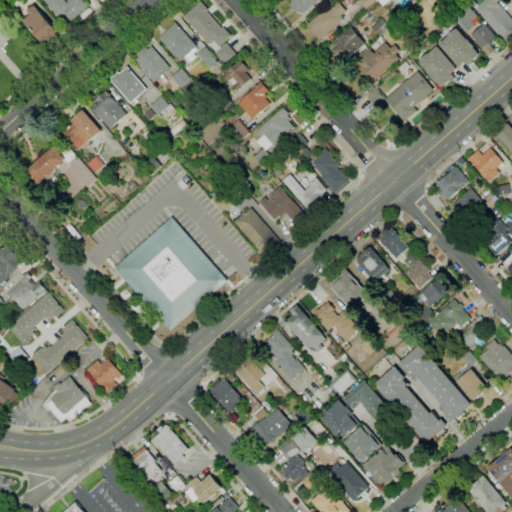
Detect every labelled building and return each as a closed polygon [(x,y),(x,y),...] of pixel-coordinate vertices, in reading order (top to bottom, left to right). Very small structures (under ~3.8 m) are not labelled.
[(67,25),(44,0),(64,0),(67,3),(70,0),(85,0),(86,1),(84,3),(88,7),(67,25)] [(318,0),(303,15),(299,11),(296,13),(289,5),(292,2),(290,0),(318,0)] [(376,0),(366,9),(358,1),(359,0),(376,0)] [(511,37),(506,43),(505,41),(504,42),(501,39),(502,38),(485,18),(484,18),(481,16),(482,15),(476,8),(485,0),(500,0),(498,2),(511,18),(511,37)] [(219,47),(213,40),(208,45),(184,17),(201,2),(208,10),(207,11),(222,28),(223,27),(231,36),(219,47)] [(320,40),(305,23),(307,21),(309,23),(330,4),(333,7),(339,3),(346,11),(341,16),(344,19),(328,33),(329,34),(324,38),(323,37),(320,40)] [(43,45),(23,21),(31,14),(28,11),(35,5),(57,31),(49,38),(50,39),(43,45)] [(467,32),(458,21),(459,21),(456,17),(461,13),(459,10),(462,7),(464,10),(469,6),(478,16),(471,22),(475,26),(467,32)] [(380,37),(372,27),(382,18),(384,21),(391,15),(397,22),(380,37)] [(356,20),(360,24),(355,28),(351,24),(356,20)] [(180,62),(159,38),(176,23),(197,47),(196,48),(198,50),(195,52),(195,53),(196,55),(189,61),(186,57),(180,62)] [(488,56),(471,36),(484,24),(496,38),(489,44),(494,50),(488,56)] [(344,63),(335,53),(334,54),(328,46),(350,27),(354,31),(355,30),(358,33),(357,34),(366,45),(344,63)] [(459,67),(439,44),(448,36),(448,35),(455,29),(456,30),(457,29),(467,40),(467,39),(474,47),(473,47),(479,54),(478,55),(479,56),(471,62),(471,61),(466,65),(464,63),(459,67)] [(369,86),(349,64),(369,47),(371,49),(370,50),(374,54),(377,51),(376,50),(385,42),(391,48),(395,45),(400,50),(396,54),(400,59),(369,86)] [(226,65),(216,54),(226,44),(237,55),(226,65)] [(154,83),(150,78),(149,79),(140,69),(141,68),(135,61),(139,58),(136,55),(146,47),(148,50),(152,46),(171,68),(154,83)] [(442,87),(436,81),(435,82),(428,74),(429,73),(419,62),(421,61),(420,60),(427,53),(428,54),(437,46),(457,69),(452,74),(454,76),(450,80),(450,81),(443,87),(443,86),(442,87)] [(211,68),(209,65),(208,66),(197,55),(206,47),(216,59),(215,60),(217,63),(211,68)] [(238,91),(229,81),(228,82),(222,76),(241,59),(246,65),(245,66),(249,70),(245,73),(251,79),(238,91)] [(131,104),(109,79),(118,71),(119,73),(127,66),(147,89),(131,104)] [(183,87),(173,76),(182,68),(192,80),(183,87)] [(418,72),(434,90),(414,107),(418,111),(405,122),(386,100),(418,72)] [(252,120),(238,104),(256,88),(255,87),(261,82),(268,91),(264,94),(267,97),(266,98),(270,104),(252,120)] [(377,108),(367,98),(378,88),(387,99),(377,108)] [(110,130),(99,117),(98,117),(88,106),(106,91),(107,94),(109,93),(110,95),(110,96),(127,116),(110,130)] [(158,114),(150,106),(161,96),(169,105),(158,114)] [(261,166),(253,157),(263,149),(257,142),(262,138),(256,131),(283,108),(289,114),(287,115),(291,119),(288,121),(295,128),(274,146),(273,144),(266,150),(271,157),(261,166)] [(78,150),(71,142),(70,143),(62,133),(73,123),(71,121),(84,110),(102,131),(87,145),(85,143),(78,150)] [(240,143),(228,130),(239,120),(251,133),(240,143)] [(511,151),(497,134),(508,124),(511,128),(511,151)] [(306,162),(289,143),(300,134),(308,143),(305,146),(313,155),(306,162)] [(87,187),(68,165),(61,172),(57,167),(54,170),(55,172),(49,177),(48,175),(38,184),(27,171),(54,147),(61,155),(69,147),(97,179),(87,187)] [(489,183),(468,159),(478,150),(482,155),(491,148),(504,162),(503,163),(504,165),(501,168),(499,166),(496,169),(500,173),(489,183)] [(335,193),(321,177),(323,175),(313,163),(321,155),(319,153),(323,150),(325,151),(326,150),(340,165),(338,167),(350,180),(335,193)] [(98,177),(87,165),(97,156),(108,168),(98,177)] [(449,200),(445,195),(442,197),(437,192),(440,190),(436,185),(457,167),(469,182),(449,200)] [(279,179),(273,173),(278,169),(283,175),(279,179)] [(312,215),(283,181),(290,175),(305,191),(312,185),(310,183),(306,178),(312,173),(316,178),(327,190),(322,194),(328,201),(312,215)] [(112,194),(106,187),(112,181),(118,188),(112,194)] [(498,196),(496,187),(509,184),(511,193),(498,196)] [(297,225),(286,213),(281,217),(279,215),(275,220),(259,203),(265,198),(268,201),(274,195),(273,194),(281,187),(285,192),(284,192),(307,217),(297,225)] [(464,219),(452,206),(472,189),(484,203),(476,211),(474,209),(464,219)] [(492,208),(484,200),(493,192),(500,200),(492,208)] [(225,213),(223,211),(222,212),(212,201),(217,196),(221,200),(226,196),(234,205),(225,213)] [(511,242),(496,256),(485,243),(491,237),(494,241),(498,237),(497,235),(495,237),(490,232),(491,230),(483,220),(497,207),(505,216),(503,218),(507,223),(509,221),(511,224),(511,234),(511,235),(511,236),(511,242)] [(264,257),(234,223),(251,208),(281,242),(264,257)] [(170,331),(115,268),(173,217),(228,281),(170,331)] [(397,259),(385,246),(380,240),(384,237),(381,234),(386,229),(389,232),(393,228),(409,248),(397,259)] [(0,282),(0,250),(6,245),(17,256),(15,258),(20,264),(0,282)] [(374,282),(358,262),(359,261),(357,259),(371,247),(390,270),(379,279),(378,278),(374,282)] [(511,260),(506,266),(500,258),(508,250),(510,252),(511,250),(511,260)] [(419,288),(415,284),(417,283),(409,274),(422,262),(428,268),(429,267),(431,270),(429,272),(433,277),(419,288)] [(352,315),(333,291),(333,289),(331,287),(333,287),(330,284),(339,277),(337,274),(345,267),(369,295),(359,303),(362,306),(352,315)] [(23,310),(15,301),(13,303),(4,293),(28,272),(32,277),(30,279),(36,285),(40,282),(46,290),(23,310)] [(433,305),(427,299),(424,302),(420,296),(423,294),(422,292),(437,279),(448,292),(433,305)] [(24,345),(9,328),(49,293),(64,310),(56,318),(55,316),(52,319),(50,317),(47,320),(46,318),(35,328),(36,329),(33,332),(35,334),(31,337),(32,338),(24,345)] [(441,337),(429,322),(436,316),(435,314),(438,311),(439,313),(455,300),(459,305),(461,304),(463,307),(462,308),(471,318),(460,328),(461,329),(456,333),(452,328),(441,337)] [(346,342),(340,335),(339,336),(335,331),(337,329),(334,326),(328,331),(321,323),(320,324),(314,317),(315,316),(312,313),(317,308),(318,310),(328,302),(335,309),(333,311),(338,316),(343,311),(358,329),(353,333),(354,335),(346,342)] [(318,353),(312,346),(309,349),(296,334),(294,335),(291,332),(293,330),(288,325),(286,325),(284,323),(284,320),(286,318),(290,318),(293,315),(290,311),(297,305),(324,336),(326,339),(321,344),(324,348),(318,353)] [(417,329),(411,322),(417,317),(418,318),(430,308),(434,313),(417,329)] [(480,348),(474,341),(467,347),(459,338),(472,326),(471,324),(480,316),(488,324),(477,334),(485,343),(480,348)] [(48,373),(33,356),(42,348),(42,349),(46,346),(48,348),(50,346),(52,347),(63,337),(61,336),(64,333),(62,331),(65,328),(65,327),(73,320),(88,338),(48,373)] [(389,350),(381,341),(401,323),(410,332),(389,350)] [(292,381),(275,363),(277,361),(268,351),(271,348),(265,342),(278,330),(297,351),(292,356),(296,360),(297,359),(305,368),(292,381)] [(451,346),(447,342),(453,336),(457,340),(451,346)] [(511,371),(501,382),(480,357),(488,349),(486,347),(495,340),(499,345),(500,344),(503,347),(504,346),(511,355),(511,371)] [(451,423),(446,416),(447,415),(440,407),(443,404),(418,376),(416,378),(412,374),(409,376),(399,364),(420,345),(471,405),(451,423)] [(19,368),(10,357),(21,348),(30,359),(19,368)] [(471,367),(463,357),(469,351),(478,361),(471,367)] [(256,396),(251,390),(252,389),(231,365),(241,356),(245,360),(249,356),(265,375),(259,380),(265,387),(256,396)] [(108,394),(87,371),(98,361),(102,365),(108,359),(123,376),(118,380),(117,378),(114,380),(118,385),(108,394)] [(58,378),(53,373),(62,364),(67,370),(58,378)] [(426,444),(374,385),(395,366),(406,378),(404,380),(408,385),(406,386),(430,414),(432,413),(439,421),(442,419),(447,425),(426,444)] [(338,397),(329,386),(348,369),(357,381),(338,397)] [(472,400),(457,382),(472,369),(487,387),(472,400)] [(3,410),(0,407),(0,373),(5,377),(3,380),(16,390),(15,392),(19,395),(14,402),(10,400),(3,410)] [(62,422),(47,405),(53,401),(51,399),(59,392),(55,387),(60,383),(61,384),(70,377),(82,391),(83,390),(89,397),(88,398),(89,399),(88,400),(91,403),(85,409),(78,416),(77,415),(71,421),(68,417),(62,422)] [(230,414),(210,392),(214,388),(211,384),(218,379),(221,382),(225,378),(242,398),(236,403),(239,406),(230,414)] [(353,410),(343,398),(365,380),(390,409),(376,420),(361,403),(353,410)] [(359,425),(342,440),(323,418),(328,414),(326,412),(336,404),(335,403),(339,399),(352,414),(350,416),(359,425)] [(259,421),(249,410),(258,402),(268,413),(259,421)] [(306,425),(297,416),(306,408),(314,417),(306,425)] [(265,448),(257,439),(255,441),(249,434),(251,432),(250,431),(265,418),(266,419),(278,409),(292,424),(265,448)] [(175,465),(160,447),(158,449),(151,441),(160,434),(157,430),(162,426),(163,428),(167,425),(169,426),(170,425),(172,428),(171,429),(188,449),(182,454),(185,457),(175,465)] [(305,453),(292,438),(305,426),(310,432),(309,432),(313,436),(313,435),(318,441),(305,453)] [(361,463),(344,442),(362,426),(370,436),(371,435),(380,445),(373,451),(374,452),(361,463)] [(292,457),(291,455),(290,456),(288,453),(286,455),(279,447),(289,439),(300,450),(292,457)] [(364,465),(387,445),(396,455),(397,454),(405,463),(399,467),(400,468),(398,469),(401,472),(386,484),(384,482),(381,485),(364,465)] [(145,483),(129,465),(134,461),(131,459),(145,447),(146,449),(147,450),(156,461),(155,462),(162,470),(158,474),(157,472),(145,483)] [(511,497),(500,483),(501,483),(498,479),(497,480),(487,468),(511,448),(511,497)] [(303,479),(300,476),(294,482),(290,478),(288,480),(284,475),(286,473),(283,469),(289,463),(288,460),(291,457),(294,459),(295,458),(297,460),(298,460),(300,458),(305,462),(302,465),(305,468),(304,469),(309,474),(303,479)] [(354,501),(332,476),(334,474),(330,469),(338,463),(342,467),(347,463),(369,488),(354,501)] [(199,503),(196,500),(194,501),(186,492),(189,490),(186,486),(197,477),(202,482),(210,474),(222,487),(217,492),(217,493),(209,501),(208,500),(204,503),(202,500),(199,503)] [(486,511),(480,504),(480,505),(474,498),(475,498),(468,489),(484,475),(507,503),(505,505),(507,508),(503,511),(486,511)] [(181,488),(176,492),(169,483),(177,476),(185,485),(183,486),(181,488)] [(160,503),(150,492),(161,482),(172,493),(160,503)] [(329,486),(342,501),(350,511),(348,511),(321,511),(312,501),(329,486)] [(214,511),(230,498),(238,507),(232,511),(214,511)] [(443,511),(441,509),(450,502),(453,506),(460,500),(470,511),(443,511)] [(66,511),(76,503),(84,511),(66,511)]
